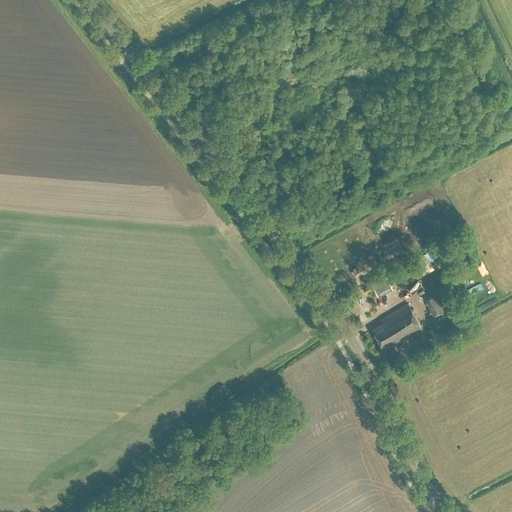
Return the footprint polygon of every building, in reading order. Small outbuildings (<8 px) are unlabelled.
[(415,259),(423,273),(434,266),(426,253),(415,259)] [(371,282),(378,296),(393,289),(386,275),(371,282)] [(362,287),(365,293),(372,289),(369,284),(362,287)] [(424,297),(433,316),(446,310),(437,291),(424,297)] [(421,326),(407,302),(384,316),(383,321),(372,328),(382,345),(386,343),(388,346),(421,326)] [(397,346),(400,352),(406,349),(403,343),(397,346)]
